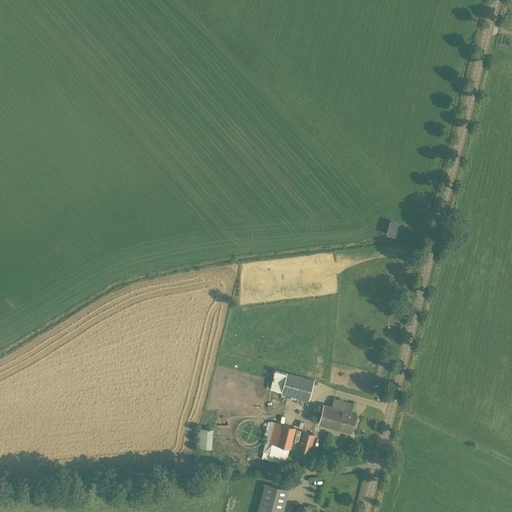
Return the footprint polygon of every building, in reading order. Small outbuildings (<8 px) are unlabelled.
[(388,233),(394,234),(397,223),(391,222),(388,233)] [(281,394),(308,401),(314,380),(287,372),(281,394)] [(318,423),(351,432),(356,412),(351,411),(353,403),(344,401),(342,408),(323,404),(318,423)] [(274,421),(268,442),(290,448),(295,427),(274,421)] [(214,428),(198,428),(198,447),(214,448),(214,428)] [(310,453),(315,434),(303,431),(297,450),(310,453)] [(282,511),(288,488),(265,482),(257,511),(282,511)]
